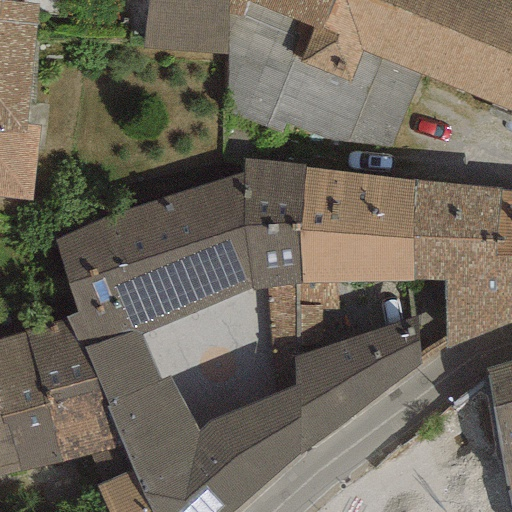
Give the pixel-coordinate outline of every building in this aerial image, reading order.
[(0,0),(0,201),(28,204),(36,127),(23,126),(36,4),(0,0)] [(146,0),(142,50),(225,57),(226,12),(225,0),(146,0)] [(329,0),(225,0),(226,12),(238,17),(243,1),(311,28),(317,30),(329,0)] [(511,1),(509,0),(329,0),(317,30),(311,28),(297,61),(348,84),(358,52),(511,114),(511,1)] [(411,282),(411,182),(242,158),(243,174),(250,291),(266,288),(302,283),(337,281),(411,282)] [(250,291),(243,174),(53,241),(76,315),(64,318),(105,402),(159,379),(140,334),(250,291)] [(498,190),(411,182),(411,282),(442,281),(443,350),(507,326),(509,258),(493,257),(498,190)] [(511,191),(498,190),(493,257),(509,258),(507,326),(511,324),(511,191)] [(336,310),(337,281),(302,283),(266,288),(271,361),(292,357),(320,347),(319,310),(336,310)] [(105,402),(64,318),(22,333),(62,463),(123,444),(105,402)] [(320,347),(292,357),(296,386),(303,447),(419,364),(414,320),(320,347)] [(0,411),(19,476),(62,463),(22,333),(0,339),(0,411)] [(511,362),(483,370),(507,495),(511,494),(511,362)] [(159,379),(105,402),(123,444),(133,469),(151,511),(230,511),(303,447),(296,386),(199,432),(170,375),(159,379)] [(0,480),(19,476),(0,411),(0,480)] [(151,511),(133,469),(94,486),(111,511),(151,511)]
